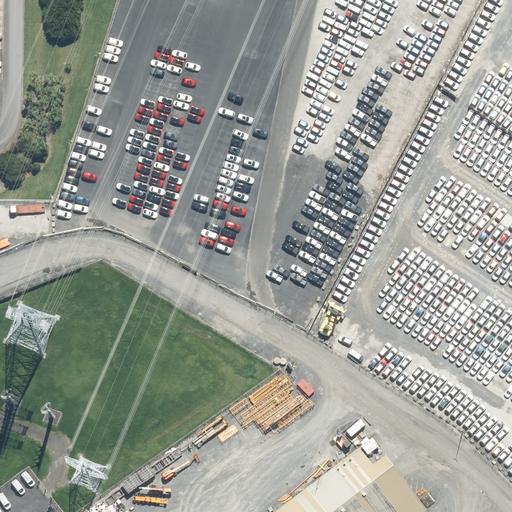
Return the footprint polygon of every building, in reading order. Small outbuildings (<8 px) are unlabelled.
[(511,280),(507,290),(493,283),(485,298),(478,295),(449,351),(468,362),(451,395),(472,407),(466,418),(511,442),(511,280)] [(387,441),(379,448),(390,461),(398,454),(387,441)] [(422,511),(425,510),(384,458),(373,466),(358,446),(271,511),(422,511)] [(288,473),(303,462),(296,453),(281,464),(288,473)] [(449,485),(445,479),(428,491),(433,497),(449,485)] [(468,486),(461,492),(475,507),(482,500),(468,486)]
